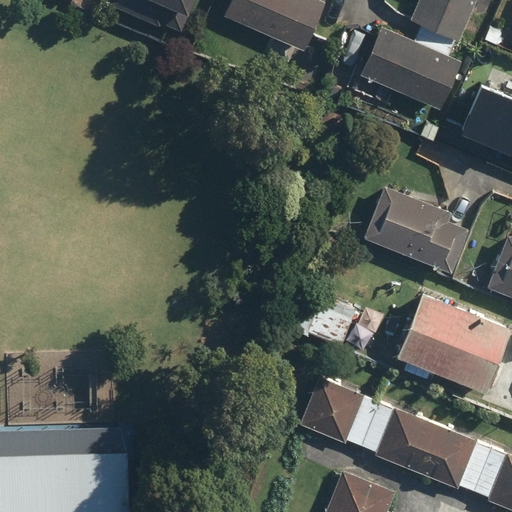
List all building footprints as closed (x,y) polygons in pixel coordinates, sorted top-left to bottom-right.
[(188,0),(109,0),(108,5),(174,34),(188,0)] [(226,0),(221,14),(301,49),(322,0),(226,0)] [(413,0),(407,18),(418,23),(414,35),(453,51),(474,0),(413,0)] [(414,35),(378,20),(357,72),(440,107),(462,55),(453,51),(414,35)] [(511,100),(482,89),(464,134),(511,153),(511,100)] [(380,178),(356,237),(448,274),(467,227),(442,217),(447,205),(380,178)] [(511,233),(504,230),(483,280),(511,293),(511,233)] [(299,284),(282,322),(336,346),(353,309),(299,284)] [(420,284),(392,352),(483,390),(511,321),(420,284)] [(511,448),(319,370),(298,420),(511,507),(511,448)] [(129,511),(128,444),(0,447),(0,511),(129,511)] [(392,511),(393,511),(386,508),(394,488),(341,467),(322,511),(392,511)] [(466,511),(442,502),(437,511),(466,511)]
